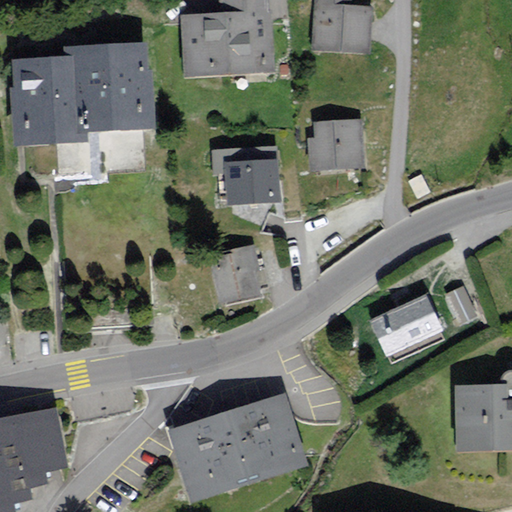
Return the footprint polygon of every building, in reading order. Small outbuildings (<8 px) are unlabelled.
[(261,0),(215,0),(217,18),(175,19),(177,78),(266,75),(261,0)] [(345,1),(310,0),(306,56),(363,58),(364,9),(345,8),(345,1)] [(139,50),(58,51),(58,62),(2,65),(4,147),(74,144),(74,134),(143,132),(139,50)] [(353,122),(306,124),(306,141),(300,142),(301,171),(356,169),(353,122)] [(270,150),(206,154),(207,177),(215,178),(216,209),(268,208),(267,171),(271,169),(270,150)] [(245,248),(200,259),(212,309),(257,298),(245,248)] [(459,290),(443,298),(457,326),(473,318),(459,290)] [(415,301),(364,325),(381,360),(432,336),(415,301)] [(492,391),(447,392),(449,455),(511,454),(511,381),(511,382),(506,376),(499,377),(492,382),(492,391)] [(161,431),(183,506),(299,472),(277,397),(161,431)] [(45,414),(0,422),(0,511),(8,511),(8,505),(32,501),(30,489),(43,486),(42,474),(58,473),(45,414)]
